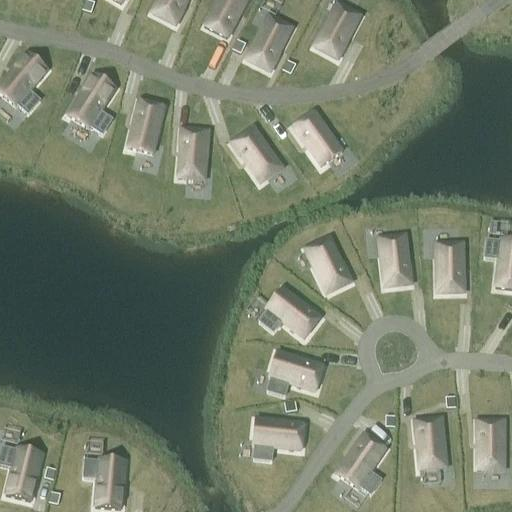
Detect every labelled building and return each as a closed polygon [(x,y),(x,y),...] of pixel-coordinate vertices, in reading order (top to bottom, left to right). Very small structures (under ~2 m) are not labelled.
[(159,0),(151,16),(174,28),(188,0),(159,0)] [(218,0),(203,29),(226,41),(247,0),(218,0)] [(85,2),(82,12),(90,15),(93,5),(85,2)] [(336,7),(314,50),(336,62),(359,19),(336,7)] [(268,19),(246,62),(268,74),(291,31),(268,19)] [(237,43),(232,53),(240,57),(245,47),(237,43)] [(26,56),(0,87),(0,97),(15,110),(16,108),(27,117),(39,103),(28,94),(46,72),(26,56)] [(287,63),(282,73),(289,77),(295,67),(287,63)] [(92,77),(66,118),(88,132),(89,130),(101,138),(111,123),(99,115),(114,91),(92,77)] [(138,104),(126,151),(152,157),(163,110),(138,104)] [(313,115),(292,130),(320,170),(341,155),(313,115)] [(181,132),(176,181),(202,183),(206,135),(181,132)] [(252,132),(231,146),(259,186),(280,171),(252,132)] [(404,239),(378,242),(384,290),(409,287),(404,239)] [(328,241),(305,252),(326,296),(349,285),(328,241)] [(485,243),(483,261),(497,263),(497,265),(494,291),(511,292),(511,243),(499,242),(499,245),(485,243)] [(461,247),(435,247),(436,296),(462,295),(461,247)] [(266,313),(258,324),(272,335),(281,324),(284,327),(303,342),(319,321),(300,306),(280,291),(264,311),(266,313)] [(270,381),(266,394),(283,400),(287,386),(288,386),(314,394),(322,369),(296,361),(275,355),(267,380),(270,381)] [(453,399),(444,400),(445,404),(445,409),(445,412),(454,411),(453,399)] [(294,405),(283,406),(285,415),(295,414),(294,405)] [(385,419),(384,430),(393,430),(393,419),(385,419)] [(439,421),(414,424),(418,472),(444,470),(439,421)] [(254,422),(251,448),(254,448),(252,462),(270,464),(272,450),(273,450),(300,453),(303,427),(276,424),(254,422)] [(476,424),(476,473),(502,473),(502,424),(476,424)] [(349,456),(335,477),(356,492),(357,489),(370,498),(380,483),(368,475),(370,471),(384,452),(363,437),(349,456)] [(1,450),(0,454),(0,468),(11,471),(4,498),(30,504),(36,477),(41,457),(16,451),(15,453),(1,450)] [(84,463),(82,481),(96,482),(93,510),(112,511),(119,511),(121,492),(122,487),(122,485),(124,464),(98,462),(98,464),(84,463)] [(46,471),(43,481),(52,483),(54,473),(46,471)] [(50,496),(48,506),(57,508),(59,498),(50,496)]
